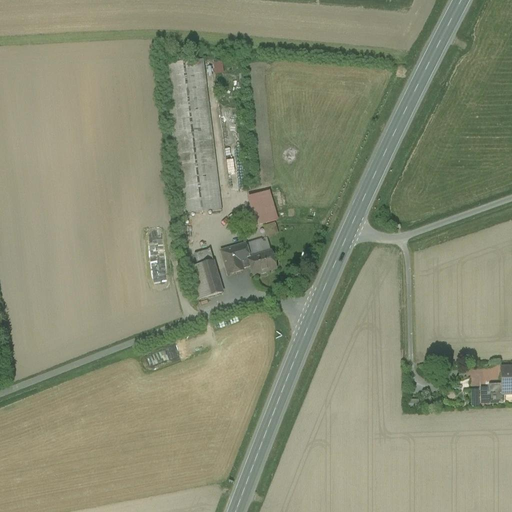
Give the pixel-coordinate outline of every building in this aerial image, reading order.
[(203,60),(163,66),(182,216),(222,211),(203,60)] [(225,74),(224,62),(214,63),(215,75),(225,74)] [(268,193),(249,198),(257,226),(276,221),(268,193)] [(276,223),(264,226),(267,236),(278,233),(276,223)] [(236,248),(220,253),(227,275),(242,271),(242,270),(240,263),(236,248)] [(223,293),(208,252),(194,257),(208,298),(223,293)] [(270,252),(248,258),(248,260),(250,267),(253,276),(275,269),(270,252)] [(248,260),(240,263),(242,270),(250,267),(248,260)] [(511,369),(501,370),(502,394),(511,394),(511,369)] [(497,385),(487,385),(488,404),(498,404),(497,385)]
